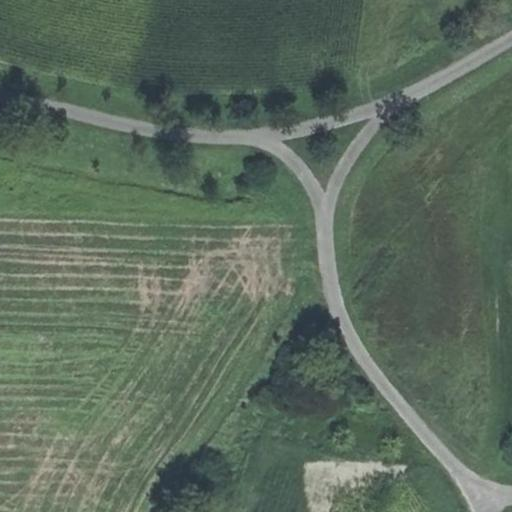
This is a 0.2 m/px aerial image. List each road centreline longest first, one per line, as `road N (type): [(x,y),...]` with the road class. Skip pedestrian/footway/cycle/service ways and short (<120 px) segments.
road 1 (track): [(375,118),(324,210),(334,288),(353,345),(475,493)]
road 2 (track): [(0,92),(260,132),(375,118)]
road 3 (track): [(375,118),(511,33)]
